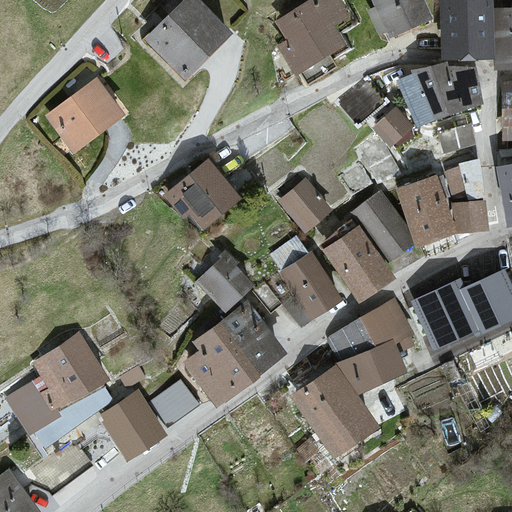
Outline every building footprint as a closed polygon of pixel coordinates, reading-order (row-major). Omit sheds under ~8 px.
[(193,0),(186,0),(139,46),(182,86),(232,37),(193,0)] [(331,0),(315,0),(275,26),(285,45),(275,52),(298,80),(347,54),(335,31),(349,25),(331,0)] [(420,0),(368,0),(385,42),(430,22),(420,0)] [(492,0),(440,0),(442,59),(494,59),(492,0)] [(511,7),(494,8),(496,70),(511,69),(511,7)] [(412,74),(397,80),(417,126),(484,103),(476,67),(448,66),(447,61),(411,70),(412,74)] [(98,85),(47,120),(72,160),(127,122),(98,85)] [(511,85),(502,87),(504,146),(511,145),(511,85)] [(394,114),(371,133),(390,152),(412,133),(394,114)] [(465,126),(433,135),(443,159),(474,149),(465,126)] [(485,203),(478,163),(445,176),(452,204),(485,203)] [(166,200),(198,233),(237,203),(205,164),(166,200)] [(511,170),(494,173),(506,233),(511,231),(511,170)] [(437,182),(395,194),(411,251),(454,236),(437,182)] [(306,186),(278,205),(306,237),(332,214),(306,186)] [(379,197),(351,221),(390,264),(411,251),(379,197)] [(485,207),(454,208),(454,236),(487,234),(485,207)] [(357,233),(321,254),(350,298),(385,271),(357,233)] [(225,261),(196,289),(222,314),(247,285),(225,261)] [(313,261),(282,276),(313,325),(342,303),(313,261)] [(410,301),(433,349),(474,330),(477,335),(511,318),(511,278),(506,266),(466,285),(462,277),(410,301)] [(393,304),(330,341),(343,368),(390,347),(397,361),(416,350),(393,304)] [(180,372),(209,406),(278,352),(244,308),(190,346),(198,358),(180,372)] [(59,412),(110,380),(79,332),(31,363),(39,376),(4,398),(29,436),(61,416),(59,412)] [(343,368),(338,370),(358,402),(405,378),(397,361),(390,347),(343,368)] [(338,370),(289,401),(333,463),(376,431),(358,402),(338,370)] [(182,374),(150,397),(168,422),(200,399),(182,374)] [(138,390),(100,414),(104,420),(101,422),(127,462),(168,435),(138,390)] [(30,511),(0,476),(0,511),(30,511)]
